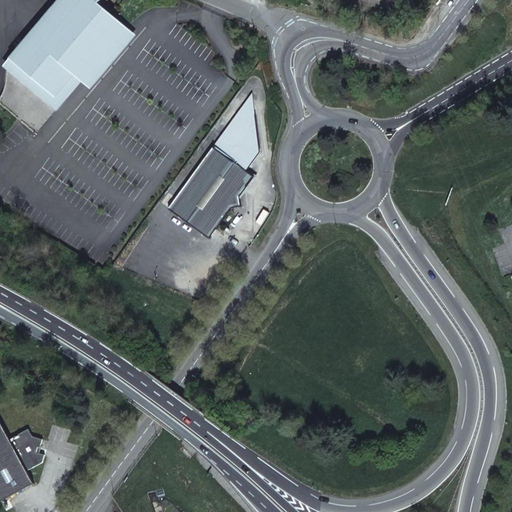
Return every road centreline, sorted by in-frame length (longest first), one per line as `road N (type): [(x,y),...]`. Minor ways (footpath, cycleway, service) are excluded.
road 1 (trunk): [(344,212),(392,247),(465,355),(474,382),(468,435),(454,464),(407,501),(367,511)]
road 2 (trunk): [(467,511),(489,437),(491,370),(391,214),(382,186)]
road 3 (secondary): [(86,511),(288,231)]
road 4 (trunk): [(0,313),(131,391),(222,460)]
road 5 (trunk): [(195,425),(0,292)]
road 6 (trunk): [(342,511),(303,498),(195,425)]
road 7 (secondary): [(466,0),(416,59),(364,45)]
road 8 (trunk): [(290,511),(195,425)]
